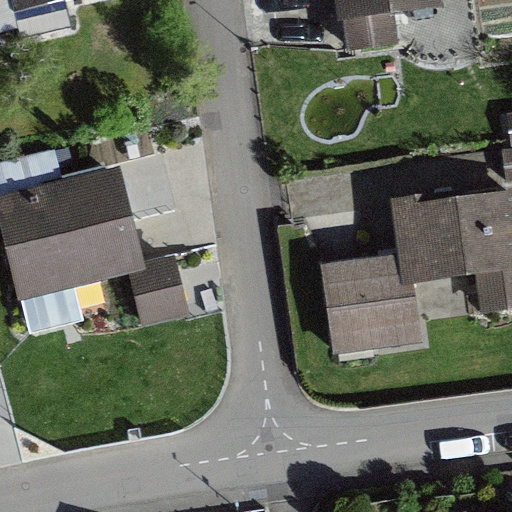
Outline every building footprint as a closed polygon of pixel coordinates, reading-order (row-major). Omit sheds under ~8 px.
[(0,0),(0,34),(17,31),(20,40),(71,28),(66,6),(89,0),(0,0)] [(334,0),(339,29),(342,28),(346,54),(436,42),(432,10),(442,9),(440,0),(334,0)] [(511,150),(501,152),(505,184),(511,182),(511,113),(506,114),(511,150)] [(0,234),(27,337),(84,322),(76,291),(130,277),(143,328),(189,316),(173,257),(144,265),(118,169),(107,172),(105,168),(62,179),(60,171),(73,168),(67,144),(0,161),(0,234)] [(390,204),(397,258),(401,291),(414,289),(475,281),(480,317),(511,313),(511,197),(435,207),(434,198),(390,204)] [(422,347),(414,289),(401,291),(397,258),(320,268),(332,359),(339,358),(339,362),(374,357),(374,353),(422,347)]
